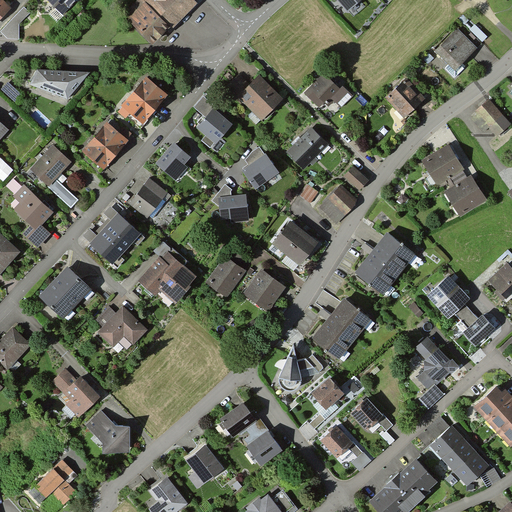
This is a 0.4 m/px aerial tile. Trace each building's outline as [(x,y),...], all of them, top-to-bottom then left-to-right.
[(0,0),(0,23),(14,9),(3,0),(0,0)] [(80,0),(48,0),(66,16),(80,0)] [(157,50),(202,5),(197,0),(139,0),(124,16),(157,50)] [(360,0),(337,0),(347,11),(360,0)] [(479,51),(459,31),(437,52),(457,73),(479,51)] [(93,73),(38,70),(32,85),(71,100),(93,73)] [(287,100),(262,77),(253,86),(240,75),(227,89),(265,123),(287,100)] [(349,92),(331,75),(314,93),(332,110),(349,92)] [(170,95),(147,76),(123,106),(146,125),(170,95)] [(409,80),(389,97),(407,119),(428,101),(409,80)] [(511,127),(511,120),(492,99),(476,114),(500,139),(511,127)] [(229,120),(212,107),(198,124),(215,138),(229,120)] [(0,139),(9,129),(0,120),(0,139)] [(131,141),(108,122),(84,152),(106,171),(131,141)] [(329,145),(311,128),(288,152),(306,169),(329,145)] [(188,153),(173,141),(157,161),(172,174),(188,153)] [(73,162),(54,146),(32,172),(51,188),(73,162)] [(454,146),(425,160),(438,186),(467,172),(454,146)] [(277,168),(265,151),(243,167),(255,184),(277,168)] [(371,182),(355,168),(345,179),(361,193),(371,182)] [(473,177),(446,193),(461,219),(489,202),(473,177)] [(164,191),(149,178),(129,202),(145,215),(164,191)] [(359,202),(342,186),(321,208),(338,225),(359,202)] [(57,214),(27,188),(16,201),(22,206),(16,213),(33,227),(25,237),(40,250),(53,236),(44,228),(57,214)] [(247,212),(244,193),(219,196),(221,215),(247,212)] [(139,233),(118,214),(92,243),(112,262),(139,233)] [(321,243),(293,221),(276,244),(304,266),(321,243)] [(417,254),(389,232),(357,272),(385,294),(417,254)] [(0,278),(23,255),(0,233),(0,278)] [(201,277),(168,249),(140,283),(157,297),(163,290),(179,304),(201,277)] [(248,272),(228,257),(208,284),(229,298),(248,272)] [(511,261),(492,279),(510,299),(511,297),(511,261)] [(69,266),(42,294),(66,317),(93,289),(69,266)] [(288,287),(264,270),(245,296),(269,313),(288,287)] [(452,275),(429,295),(451,319),(473,298),(452,275)] [(373,319),(347,298),(315,338),(341,359),(373,319)] [(117,313),(111,306),(97,321),(104,327),(99,332),(115,347),(126,335),(136,344),(150,329),(124,305),(117,313)] [(499,327),(485,313),(466,332),(479,346),(499,327)] [(34,343),(14,326),(0,341),(0,359),(10,369),(34,343)] [(439,348),(429,338),(417,349),(427,359),(426,371),(418,378),(429,389),(437,382),(439,385),(460,366),(441,347),(439,348)] [(300,360),(294,347),(281,378),(283,388),(288,391),(295,391),(302,387),(305,381),(302,370),(314,368),(306,359),(300,360)] [(77,380),(65,368),(52,381),(63,393),(77,380)] [(100,397),(80,376),(77,380),(63,393),(70,400),(65,404),(78,418),(100,397)] [(348,393),(333,376),(314,392),(329,409),(348,393)] [(445,396),(436,385),(420,400),(429,410),(445,396)] [(501,393),(496,388),(475,407),(511,446),(511,445),(511,397),(505,390),(501,393)] [(371,397),(354,410),(369,429),(385,415),(371,397)] [(248,403),(224,417),(235,435),(259,421),(248,403)] [(102,410),(86,426),(102,442),(104,453),(132,453),(134,425),(118,424),(102,410)] [(326,420),(320,414),(309,424),(315,430),(326,420)] [(357,443),(340,424),(323,439),(340,458),(357,443)] [(493,464),(454,424),(431,446),(470,486),(493,464)] [(271,430),(249,445),(263,465),(285,450),(271,430)] [(210,444),(189,459),(197,471),(189,477),(198,490),(227,469),(210,444)] [(405,511),(441,480),(420,456),(372,498),(383,511),(405,511)] [(62,501),(74,490),(52,467),(36,483),(45,492),(50,488),(62,501)] [(177,511),(189,504),(169,477),(152,490),(160,501),(151,508),(153,511),(177,511)] [(286,511),(272,493),(245,511),(286,511)] [(511,511),(511,500),(497,511),(511,511)]
